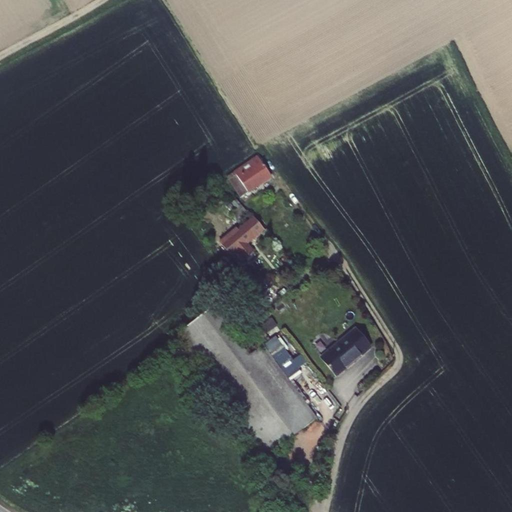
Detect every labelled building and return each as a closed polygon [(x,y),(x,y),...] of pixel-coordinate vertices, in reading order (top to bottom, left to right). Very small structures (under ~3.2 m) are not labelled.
[(232,173),(244,192),(266,177),(255,159),(232,173)] [(254,215),(264,227),(280,214),(270,202),(254,215)] [(237,229),(247,241),(264,227),(254,215),(237,229)] [(247,241),(237,229),(221,242),(231,254),(247,241)] [(264,458),(316,418),(259,344),(248,353),(212,306),(172,337),(264,458)] [(333,372),(366,340),(349,324),(317,355),(333,372)] [(280,333),(266,343),(289,377),(309,363),(302,353),(296,357),(280,333)]
